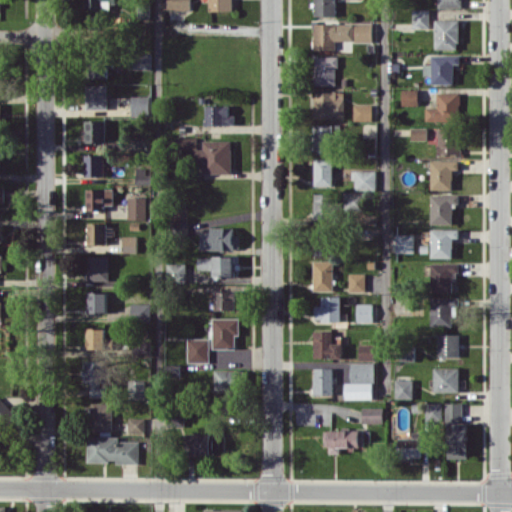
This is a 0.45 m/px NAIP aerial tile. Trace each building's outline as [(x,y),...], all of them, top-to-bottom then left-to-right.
[(115,10),(114,0),(84,0),(85,9),(115,10)] [(191,10),(190,0),(167,0),(167,10),(191,10)] [(231,0),(209,0),(210,11),(232,10),(231,0)] [(336,16),(335,0),(314,0),(314,16),(336,16)] [(430,9),(413,9),(413,27),(430,27),(430,9)] [(459,48),(459,19),(435,19),(435,48),(459,48)] [(373,42),(372,22),(355,22),(355,42),(373,42)] [(352,50),(351,42),(354,42),(354,23),(313,23),(314,50),(352,50)] [(151,69),(151,52),(127,53),(127,69),(151,69)] [(432,55),(432,64),(424,64),(424,75),(432,75),(432,84),(454,83),(453,64),(460,64),(460,54),(432,55)] [(87,77),(108,78),(108,56),(88,55),(87,77)] [(314,84),(337,85),(337,56),(314,55),(314,84)] [(107,109),(108,85),(86,85),(86,108),(107,109)] [(402,89),(402,105),(418,105),(418,89),(402,89)] [(344,118),(345,92),(314,91),(314,117),(344,118)] [(426,121),(460,120),(460,92),(437,93),(437,107),(426,107),(426,121)] [(131,116),(150,116),(150,96),(132,95),(131,116)] [(372,104),(353,104),(354,121),(373,120),(372,104)] [(205,105),(206,124),(235,124),(235,114),(229,114),(229,105),(205,105)] [(86,142),(106,142),(105,119),(86,120),(86,142)] [(333,124),(314,124),(314,150),(335,150),(335,135),(333,134),(333,124)] [(427,139),(427,127),(411,127),(411,139),(427,139)] [(438,153),(459,154),(459,128),(438,127),(438,153)] [(148,149),(148,132),(132,132),(132,149),(148,149)] [(198,137),(177,136),(176,148),(197,149),(198,137)] [(204,173),(232,173),(231,140),(203,140),(204,149),(198,149),(198,162),(204,162),(204,173)] [(103,155),(85,155),(85,176),(104,176),(103,155)] [(315,186),(333,185),(333,158),(314,158),(315,186)] [(431,189),(452,189),(453,169),(458,169),(459,160),(431,160),(431,189)] [(135,184),(151,184),(151,170),(136,170),(135,184)] [(353,190),(377,190),(377,170),(353,170),(353,190)] [(86,189),(87,210),(106,210),(106,204),(114,203),(114,188),(86,189)] [(314,218),(333,219),(334,193),(314,193),(314,218)] [(453,223),(453,203),(458,203),(458,194),(431,194),(431,223),(453,223)] [(128,218),(146,219),(146,196),(128,196),(128,218)] [(107,244),(106,222),(88,223),(88,244),(107,244)] [(202,231),(202,249),(240,250),(240,234),(234,234),(234,227),(212,226),(212,231),(202,231)] [(453,258),(453,237),(459,238),(459,229),(432,228),(431,257),(453,258)] [(333,229),(311,230),(311,255),(334,254),(333,229)] [(396,253),(414,253),(414,234),(396,234),(396,253)] [(122,252),(137,252),(137,236),(123,236),(122,252)] [(109,280),(109,256),(88,256),(89,280),(109,280)] [(199,269),(214,269),(214,276),(236,276),(235,256),(199,257),(199,269)] [(333,261),(314,261),(314,290),(334,290),(333,261)] [(186,263),(168,263),(167,278),(185,278),(186,263)] [(431,263),(431,291),(452,292),(452,279),(457,279),(458,263),(431,263)] [(349,291),(366,291),(366,273),(349,273),(349,291)] [(215,309),(235,309),(235,290),(215,290),(215,309)] [(89,312),(107,312),(107,291),(88,291),(89,312)] [(315,305),(316,320),(342,320),(341,295),(322,296),(322,305),(315,305)] [(453,325),(452,315),(454,315),(454,306),(459,306),(459,296),(431,297),(432,326),(453,325)] [(151,303),(131,303),(131,320),(150,320),(151,303)] [(357,321),(374,321),(373,303),(357,303),(357,321)] [(214,348),(235,348),(235,335),(240,335),(240,318),(213,318),(214,348)] [(87,349),(106,348),(106,327),(87,327),(87,349)] [(343,357),(343,343),(333,343),(333,331),(314,331),(314,357),(343,357)] [(459,334),(438,334),(439,356),(460,356),(459,334)] [(210,362),(210,338),(188,338),(188,362),(210,362)] [(138,355),(151,355),(151,341),(138,341),(138,355)] [(360,360),(375,360),(375,344),(359,344),(360,360)] [(107,396),(107,384),(106,384),(105,360),(85,360),(85,382),(91,382),(91,397),(107,396)] [(351,381),(375,380),(375,362),(351,362),(351,381)] [(181,364),(166,365),(166,379),(181,379),(181,364)] [(333,367),(314,368),(315,394),(333,394),(333,367)] [(459,367),(434,367),(434,392),(459,391),(459,367)] [(216,392),(240,391),(239,369),(215,369),(216,392)] [(396,398),(415,398),(414,379),(395,379),(396,398)] [(145,399),(145,380),(129,380),(129,399),(145,399)] [(346,399),(373,398),(373,382),(346,382),(346,399)] [(0,434),(18,415),(0,397),(0,434)] [(113,403),(91,402),(90,431),(113,431),(113,403)] [(468,458),(468,422),(462,422),(463,403),(446,402),(446,422),(448,422),(448,458),(468,458)] [(424,420),(442,420),(442,403),(424,403),(424,420)] [(383,423),(383,407),(363,406),(363,423),(383,423)] [(145,432),(145,418),(130,417),(129,432),(145,432)] [(326,430),(326,453),(341,453),(341,446),(363,446),(363,430),(326,430)] [(193,454),(221,453),(220,434),(193,434),(193,454)] [(88,460),(117,461),(117,463),(139,464),(140,441),(119,440),(120,436),(88,435),(88,460)] [(421,438),(401,437),(401,457),(421,457),(421,438)]
